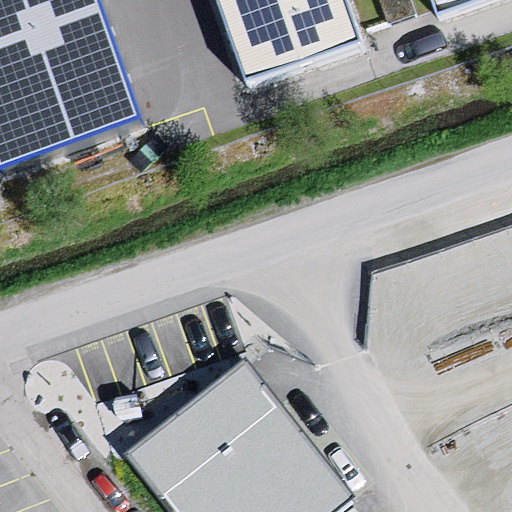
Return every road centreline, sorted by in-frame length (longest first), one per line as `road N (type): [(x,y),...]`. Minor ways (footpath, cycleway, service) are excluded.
road 1 (unclassified): [(511,165),(0,342)]
road 2 (unclassified): [(0,400),(84,511)]
